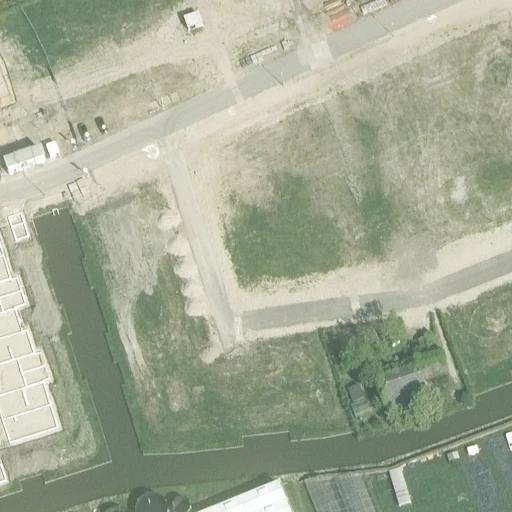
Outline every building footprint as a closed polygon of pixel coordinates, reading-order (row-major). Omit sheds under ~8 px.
[(73,0),(69,0),(63,2),(67,15),(78,12),(73,0)] [(85,0),(73,0),(78,12),(89,8),(85,0)] [(291,0),(268,0),(273,11),(293,5),(291,0)] [(41,5),(31,9),(35,22),(46,19),(41,5)] [(168,5),(148,12),(160,50),(181,43),(168,5)] [(31,9),(20,13),(24,26),(35,22),(31,9)] [(148,12),(126,19),(139,57),(157,51),(160,50),(148,12)] [(511,15),(503,19),(511,39),(511,15)] [(126,19),(106,25),(107,29),(119,63),(139,57),(126,19)] [(511,39),(503,19),(483,28),(485,32),(500,65),(511,59),(511,39)] [(201,20),(186,25),(190,37),(205,31),(201,20)] [(106,25),(85,32),(97,70),(115,65),(119,63),(107,29),(106,25)] [(483,28),(463,38),(479,74),(496,66),(500,65),(485,32),(483,28)] [(85,32),(64,39),(65,43),(76,75),(77,77),(97,70),(85,32)] [(63,37),(42,44),(55,82),(73,76),(76,75),(65,43),(64,39),(63,37)] [(463,38),(443,47),(445,50),(460,83),(479,74),(463,38)] [(42,44),(22,50),(23,54),(34,88),(55,82),(42,44)] [(443,47),(423,56),(439,92),(456,85),(460,83),(445,50),(443,47)] [(423,56),(403,65),(405,69),(420,101),(439,92),(423,56)] [(379,76),(358,86),(375,122),(392,114),(395,113),(379,76)] [(358,86),(338,95),(355,131),(372,123),(375,122),(358,86)] [(338,95),(318,104),(320,108),(335,140),(355,131),(338,95)] [(318,104),(298,113),(315,150),(332,142),(335,140),(320,108),(318,104)] [(298,113),(278,122),(280,126),(295,159),(315,150),(298,113)] [(278,122),(258,132),(275,168),(292,160),(295,159),(280,126),(278,122)] [(258,132),(238,141),(240,144),(255,177),(275,168),(258,132)] [(130,207),(115,211),(119,226),(135,221),(142,219),(138,204),(168,195),(161,172),(123,184),(130,207)] [(511,200),(509,194),(490,203),(491,207),(506,240),(511,237),(511,200)] [(13,217),(0,220),(0,230),(2,236),(25,229),(20,214),(13,217)] [(135,221),(119,226),(124,240),(139,236),(146,259),(184,247),(177,224),(147,233),(142,219),(135,221)] [(415,231),(393,233),(397,273),(416,271),(420,271),(415,231)] [(393,233),(370,236),(375,276),(394,274),(397,273),(393,233)] [(370,236),(349,239),(349,242),(354,278),(375,276),(370,236)] [(349,239),(327,241),(331,281),(350,279),(354,278),(349,242),(349,239)] [(327,241),(305,244),(306,248),(310,283),(331,281),(327,241)] [(305,244),(283,246),(288,286),(306,284),(310,283),(306,248),(305,244)] [(283,246),(262,249),(262,253),(266,288),(288,286),(283,246)] [(153,281),(138,286),(143,301),(158,296),(166,294),(161,279),(192,270),(184,247),(146,259),(153,281)] [(0,298),(11,295),(7,280),(0,282),(0,298)] [(158,296),(143,301),(147,315),(162,310),(170,333),(208,322),(201,299),(170,308),(166,294),(158,296)] [(0,339),(8,337),(0,314),(16,309),(11,295),(0,298),(0,339)] [(493,297),(456,313),(466,335),(502,319),(493,297)] [(177,356),(162,361),(167,375),(190,368),(185,354),(215,344),(208,322),(170,333),(177,356)] [(8,337),(0,339),(0,364),(7,362),(12,377),(19,374),(35,370),(30,355),(15,360),(8,337)] [(313,342),(273,348),(277,372),(316,366),(313,342)] [(426,401),(421,383),(445,375),(439,357),(415,365),(416,367),(375,380),(386,414),(426,401)] [(16,391),(0,396),(0,421),(31,412),(24,389),(39,384),(35,370),(19,374),(12,377),(16,391)] [(226,371),(187,383),(195,406),(233,394),(226,371)] [(276,386),(262,390),(264,398),(269,413),(284,408),(279,393),(276,386)] [(358,387),(347,392),(353,405),(364,401),(358,387)] [(262,390),(247,395),(255,417),(269,413),(264,398),(262,390)] [(31,412),(0,421),(0,446),(38,435),(31,412)] [(2,458),(0,458),(0,483),(9,481),(4,465),(2,458)] [(308,483),(304,483),(316,511),(378,511),(363,473),(307,479),(308,483)] [(290,511),(280,487),(217,511),(290,511)]
